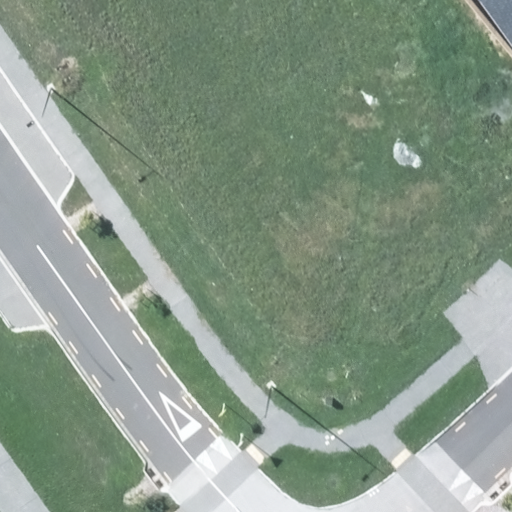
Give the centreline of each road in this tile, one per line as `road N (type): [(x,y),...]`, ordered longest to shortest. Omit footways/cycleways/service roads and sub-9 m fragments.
road 1 (residential): [(0,190),(192,460),(239,511)]
road 2 (residential): [(511,387),(388,511)]
